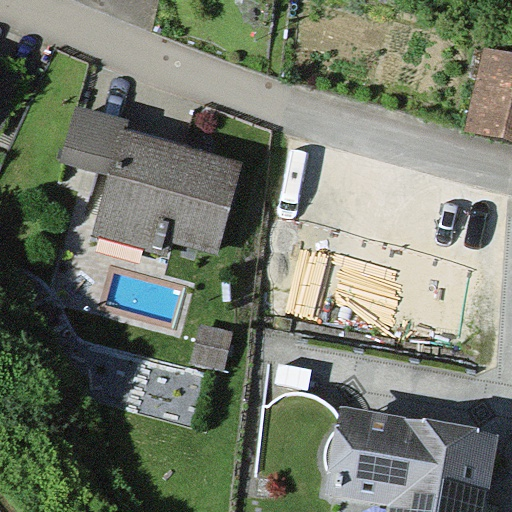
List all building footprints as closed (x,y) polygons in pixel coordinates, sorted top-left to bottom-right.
[(463,129),(511,140),(511,54),(483,47),(463,129)] [(127,128),(130,119),(77,104),(61,161),(109,173),(121,127),(127,128)] [(127,128),(121,127),(109,173),(91,234),(167,255),(171,241),(219,254),(245,161),(127,128)] [(233,332),(200,325),(191,361),(224,369),(233,332)] [(483,511),(498,433),(341,405),(325,495),(390,506),(388,511),(483,511)]
